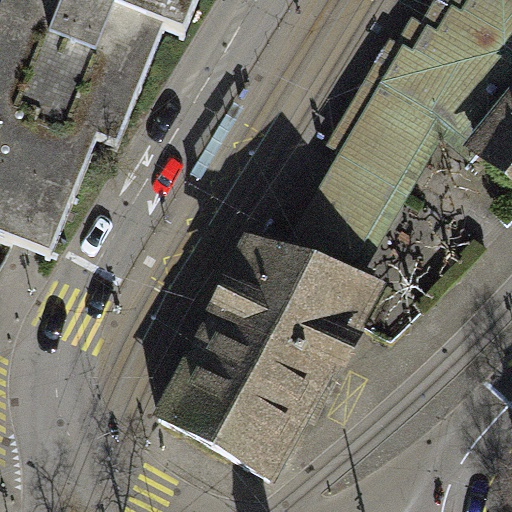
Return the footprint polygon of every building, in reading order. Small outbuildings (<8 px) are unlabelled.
[(82,0),(6,0),(0,15),(0,245),(14,251),(46,264),(95,144),(113,151),(162,32),(82,0)] [(82,0),(162,32),(180,40),(196,0),(82,0)] [(511,0),(463,0),(404,48),(382,85),(438,120),(511,180),(511,0)] [(422,148),(438,120),(382,85),(365,114),(422,148)] [(283,255),(255,248),(160,424),(272,486),(373,287),(346,279),(398,189),(341,155),(283,255)] [(0,275),(14,251),(0,245),(0,275)]
